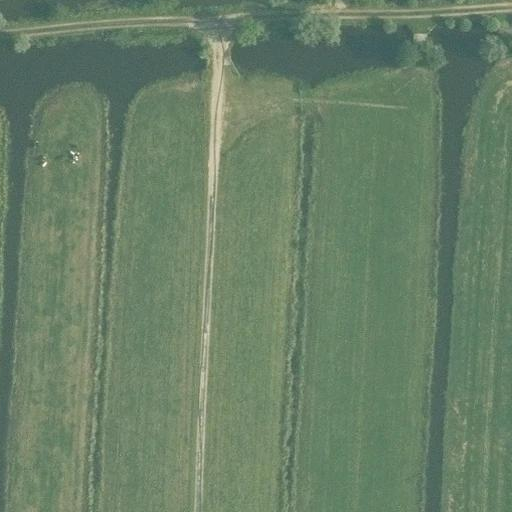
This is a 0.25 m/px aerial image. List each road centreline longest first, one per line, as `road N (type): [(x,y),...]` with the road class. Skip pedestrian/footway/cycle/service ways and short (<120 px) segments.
road 1 (track): [(197,511),(218,144),(229,120),(284,103),(401,101),(423,76),(424,17)]
road 2 (track): [(0,35),(511,10)]
